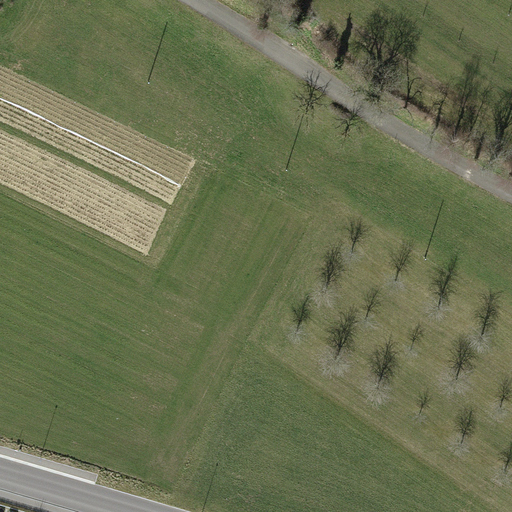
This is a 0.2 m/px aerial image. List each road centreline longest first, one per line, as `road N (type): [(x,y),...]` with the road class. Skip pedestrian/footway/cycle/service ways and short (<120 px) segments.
road 1 (residential): [(511,185),(196,0)]
road 2 (tertiary): [(128,511),(0,474)]
